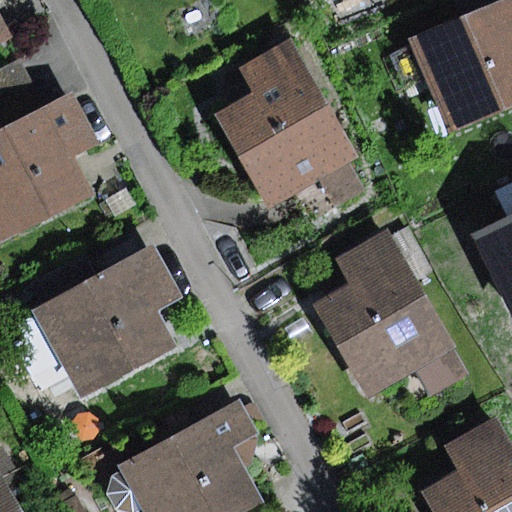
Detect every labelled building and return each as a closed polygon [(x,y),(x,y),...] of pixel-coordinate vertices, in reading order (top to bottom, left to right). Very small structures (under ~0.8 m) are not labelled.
[(0,0),(0,44),(12,39),(0,17),(0,0)] [(511,0),(494,0),(405,39),(447,138),(511,110),(511,0)] [(293,40),(241,70),(255,95),(218,116),(269,208),(320,180),(350,163),(359,158),(293,40)] [(19,60),(0,69),(0,102),(32,86),(19,60)] [(0,132),(44,111),(32,86),(0,102),(0,132)] [(0,132),(0,243),(93,199),(76,164),(102,151),(75,96),(44,111),(0,132)] [(350,163),(320,180),(336,208),(367,191),(350,163)] [(511,216),(491,227),(511,270),(511,216)] [(389,230),(337,259),(352,286),(316,306),(367,397),(414,371),(452,349),(455,348),(389,230)] [(44,307),(34,312),(81,398),(174,346),(155,311),(180,298),(152,247),(98,276),(44,307)] [(31,284),(44,307),(98,276),(85,253),(31,284)] [(468,377),(452,349),(414,371),(430,398),(468,377)] [(242,397),(118,466),(120,471),(112,475),(106,494),(117,510),(122,511),(246,511),(264,502),(233,447),(261,431),(242,397)] [(511,511),(511,441),(499,417),(446,447),(460,472),(423,492),(433,511),(511,511)] [(23,511),(0,471),(0,511),(23,511)]
